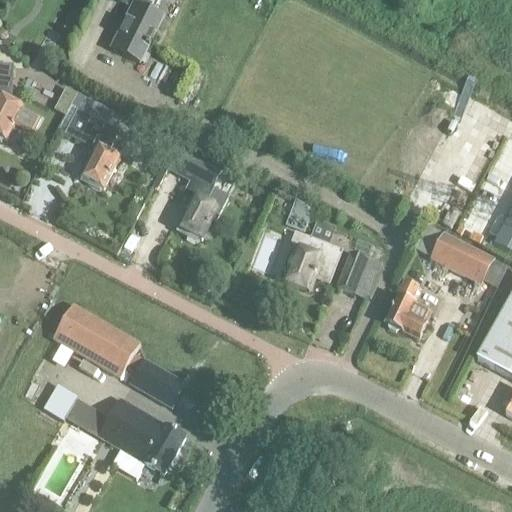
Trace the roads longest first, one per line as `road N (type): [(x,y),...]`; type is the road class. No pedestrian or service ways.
road 1 (residential): [(0,213),(270,353),(301,378)]
road 2 (unclassified): [(511,470),(325,374),(301,378)]
road 3 (unclassified): [(210,511),(262,415),(301,378)]
